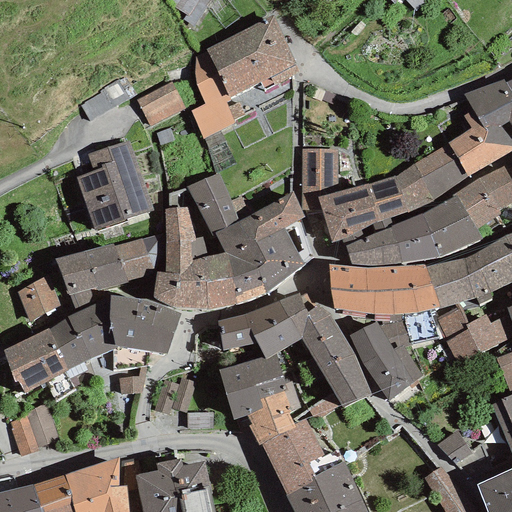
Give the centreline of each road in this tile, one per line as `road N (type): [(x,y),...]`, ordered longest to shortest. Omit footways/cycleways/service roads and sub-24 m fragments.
road 1 (residential): [(317,262),(294,290),(213,319),(123,292),(0,345)]
road 2 (residential): [(270,511),(253,468),(205,443),(118,450),(0,478)]
road 3 (residential): [(511,68),(407,112),(387,112),(310,74)]
road 4 (residential): [(304,217),(295,195),(294,100),(297,81),(310,74)]
road 5 (residential): [(317,262),(325,299),(375,396)]
road 6 (residential): [(120,123),(0,190)]
